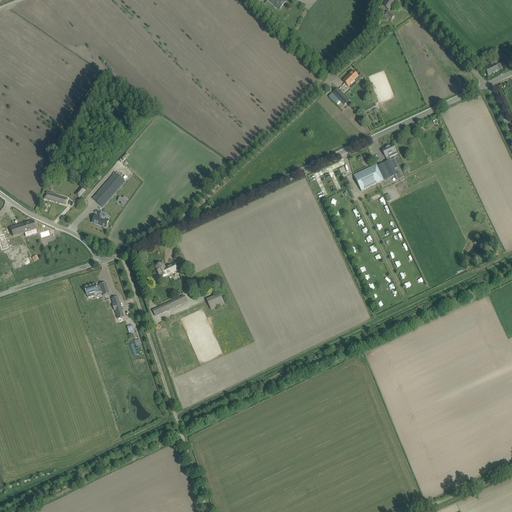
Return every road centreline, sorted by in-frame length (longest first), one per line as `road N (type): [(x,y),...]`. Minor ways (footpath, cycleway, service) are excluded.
road 1 (unclassified): [(96,258),(484,83)]
road 2 (track): [(208,511),(123,249)]
road 3 (track): [(187,220),(187,209),(321,85)]
